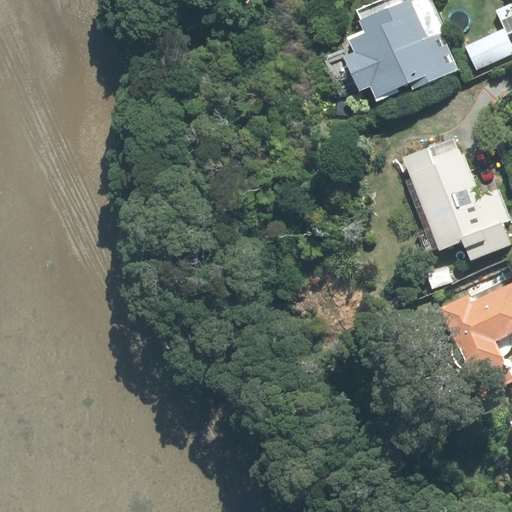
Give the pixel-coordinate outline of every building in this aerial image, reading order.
[(400,0),(376,0),(339,33),(387,87),(438,42),(400,0)] [(511,60),(511,55),(501,32),(460,50),(473,78),(511,60)] [(438,242),(504,227),(482,132),(417,147),(438,242)] [(447,267),(420,278),(427,295),(454,284),(447,267)] [(511,338),(511,281),(461,324),(489,358),(511,338)]
